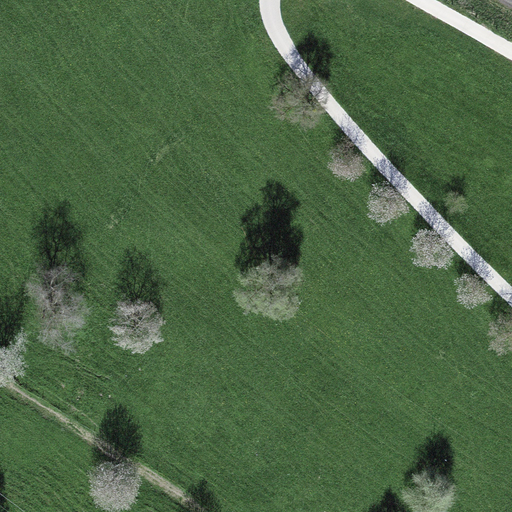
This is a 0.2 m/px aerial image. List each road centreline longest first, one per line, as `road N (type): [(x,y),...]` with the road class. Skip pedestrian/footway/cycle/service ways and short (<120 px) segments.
road 1 (track): [(511,290),(290,55),(273,0)]
road 2 (track): [(0,377),(198,511)]
